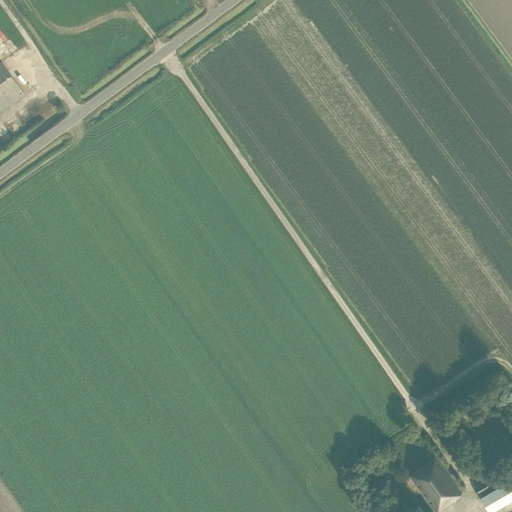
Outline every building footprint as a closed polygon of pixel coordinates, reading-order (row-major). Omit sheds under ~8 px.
[(0,112),(25,94),(0,61),(0,60),(0,112)] [(25,116),(19,121),(24,127),(30,122),(25,116)] [(441,511),(457,501),(456,499),(463,494),(436,457),(410,475),(437,511),(441,511)] [(495,476),(476,487),(480,495),(500,484),(495,476)] [(488,511),(490,511),(511,501),(511,481),(481,496),(488,511)]
